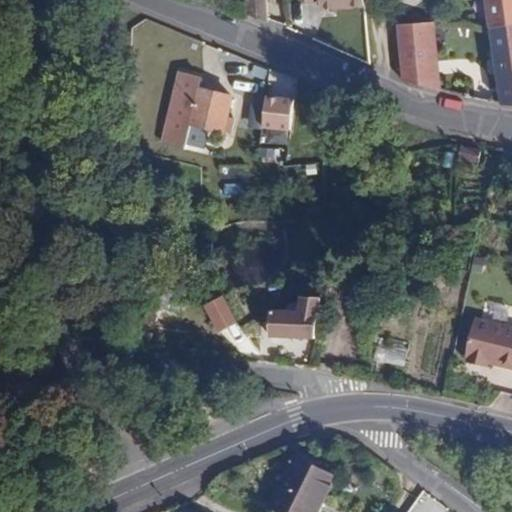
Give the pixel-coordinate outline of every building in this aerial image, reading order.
[(244,0),(245,14),(266,23),(264,0),(244,0)] [(318,11),(362,8),(361,0),(302,0),(303,5),(318,4),(318,11)] [(511,28),(511,0),(483,0),(488,31),(511,28)] [(396,25),(401,80),(444,95),(437,22),(396,25)] [(511,110),(511,28),(488,31),(499,110),(511,110)] [(163,142),(184,149),(191,125),(223,133),(231,98),(199,90),(201,80),(180,75),(163,142)] [(299,98),(268,96),(265,134),(296,136),(299,98)] [(505,160),(495,164),(498,174),(508,169),(505,160)] [(322,348),(326,304),(305,302),(304,315),(274,313),(272,344),(322,348)] [(511,326),(475,317),(465,354),(467,355),(465,359),(486,366),(488,359),(499,361),(498,363),(511,366),(511,326)] [(408,349),(384,346),(382,364),(406,367),(408,349)] [(296,453),(267,508),(275,511),(328,511),(338,494),(328,488),(334,477),(312,466),(313,461),(296,453)]
